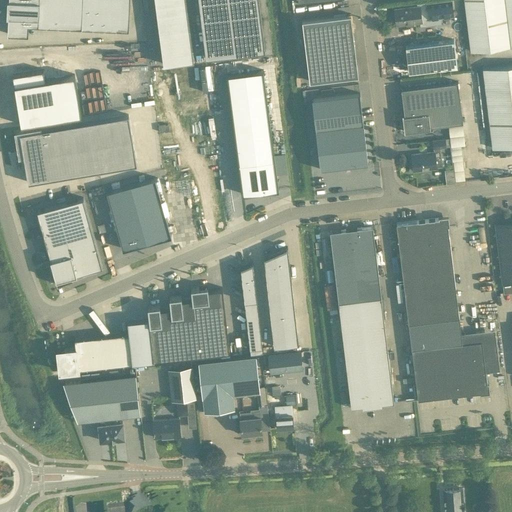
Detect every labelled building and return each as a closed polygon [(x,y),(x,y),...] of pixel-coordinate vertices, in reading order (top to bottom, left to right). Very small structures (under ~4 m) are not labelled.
[(9,0),(8,16),(8,34),(28,34),(29,24),(128,29),(129,0),(9,0)] [(185,0),(154,0),(163,64),(194,60),(185,0)] [(198,0),(205,57),(265,49),(258,0),(198,0)] [(297,0),(299,12),(347,6),(346,0),(297,0)] [(400,8),(394,8),(396,25),(400,24),(420,22),(420,20),(440,18),(453,16),(451,1),(429,3),(428,0),(424,0),(417,1),(417,6),(400,8)] [(511,0),(463,0),(470,51),(511,45),(511,0)] [(309,81),(358,75),(351,14),(302,20),(309,81)] [(457,65),(454,39),(405,45),(408,71),(457,65)] [(492,148),(511,145),(511,64),(482,68),(492,148)] [(44,69),(12,74),(20,122),(21,122),(21,124),(81,115),(75,74),(45,79),(44,69)] [(263,70),(227,74),(242,194),(279,189),(263,70)] [(463,123),(458,81),(401,88),(404,115),(402,115),(404,131),(433,128),(433,127),(463,123)] [(312,99),(316,129),(315,129),(316,129),(316,131),(316,132),(320,168),(320,169),(321,169),(367,164),(368,164),(368,163),(363,126),(364,126),(364,125),(363,125),(363,124),(363,123),(359,94),(360,94),(360,93),(359,93),(312,99)] [(206,104),(169,108),(184,216),(202,214),(202,215),(225,212),(223,190),(218,191),(206,104)] [(40,128),(16,132),(19,152),(23,151),(24,157),(28,182),(137,164),(129,115),(40,129),(40,128)] [(434,152),(411,154),(413,171),(436,168),(435,158),(442,157),(441,147),(445,146),(444,139),(432,140),(433,148),(434,148),(434,152)] [(123,249),(171,235),(155,177),(107,190),(123,249)] [(39,216),(42,226),(40,226),(40,227),(42,227),(45,237),(43,238),(44,238),(45,238),(48,248),(46,248),(46,249),(48,248),(51,258),(50,259),(52,264),(50,265),(57,284),(73,279),(72,275),(77,274),(77,273),(82,272),(83,273),(84,273),(83,271),(96,268),(96,270),(97,269),(96,268),(102,266),(83,197),(37,210),(39,215),(37,216),(39,216)] [(441,217),(397,224),(411,348),(462,342),(448,223),(441,217)] [(511,281),(511,220),(495,223),(502,283),(511,281)] [(393,402),(372,226),(330,231),(351,407),(393,402)] [(287,250),(264,260),(274,346),(298,343),(287,250)] [(252,262),(241,267),(250,349),(262,347),(252,262)] [(159,305),(148,306),(149,318),(154,359),(229,351),(222,287),(208,289),(207,286),(191,288),(192,297),(181,299),(181,296),(170,297),(171,307),(160,308),(159,305)] [(76,347),(57,349),(59,371),(78,369),(154,361),(154,359),(149,318),(127,320),(129,332),(75,338),(76,347)] [(463,343),(411,349),(417,399),(479,392),(479,389),(484,383),(487,382),(485,370),(500,369),(495,329),(461,333),(463,343)] [(298,351),(269,355),(271,369),(301,366),(298,351)] [(255,356),(198,362),(204,412),(234,408),(232,395),(259,391),(255,356)] [(191,368),(168,370),(172,400),(194,397),(191,368)] [(80,381),(65,383),(74,408),(77,416),(84,415),(84,420),(100,418),(118,416),(140,414),(136,374),(80,380),(80,381)] [(295,403),(294,395),(286,396),(286,404),(295,403)] [(188,415),(187,402),(187,401),(176,402),(177,416),(188,415)] [(259,411),(251,411),(252,417),(240,418),(241,434),(262,432),(260,420),(268,419),(267,404),(258,405),(259,411)] [(292,414),(276,415),(277,428),(292,427),(292,414)] [(99,424),(99,425),(100,439),(100,440),(101,440),(124,438),(124,437),(123,422),(119,422),(118,416),(100,418),(101,424),(99,424)] [(154,437),(180,436),(179,418),(153,420),(154,437)] [(463,511),(462,488),(443,490),(444,511),(463,511)]
